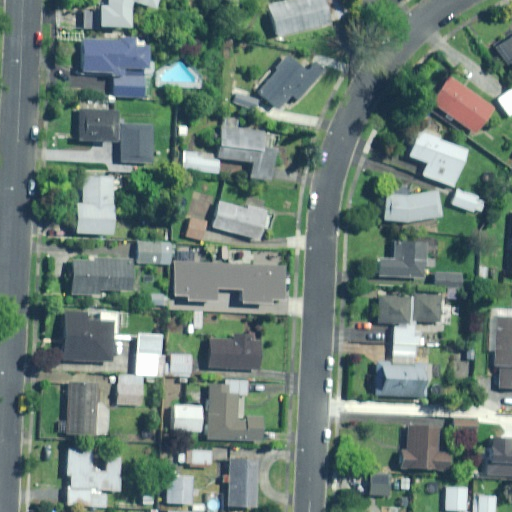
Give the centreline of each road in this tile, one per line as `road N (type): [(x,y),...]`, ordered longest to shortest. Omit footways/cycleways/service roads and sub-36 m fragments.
road 1 (residential): [(310,511),(333,175),(348,130),(397,47),(458,0)]
road 2 (residential): [(0,511),(25,0)]
